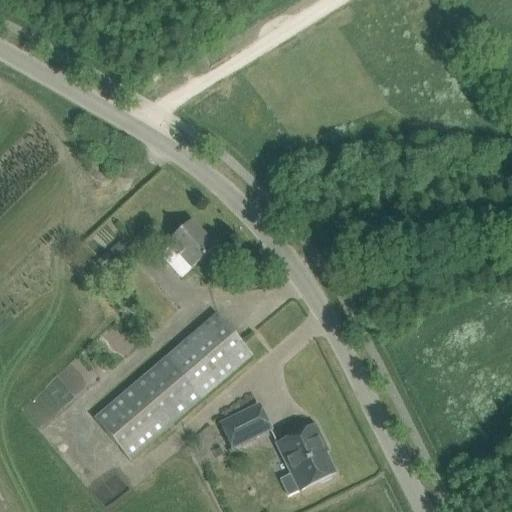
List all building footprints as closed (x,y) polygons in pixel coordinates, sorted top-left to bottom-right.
[(164,245),(167,248),(159,254),(180,278),(191,268),(192,269),(215,248),(191,221),(164,245)] [(122,241),(110,251),(116,258),(128,249),(122,241)] [(105,256),(96,263),(102,271),(111,263),(105,256)] [(217,315),(168,357),(95,420),(130,461),(252,357),(217,315)] [(259,406),(221,425),(233,450),(271,431),(259,406)] [(278,445),(277,445),(291,475),(280,480),(289,498),(295,494),(300,492),(319,483),(322,484),(331,479),(332,476),(335,475),(321,445),(323,444),(315,427),(278,445)] [(220,448),(213,452),(216,458),(223,455),(220,448)]
